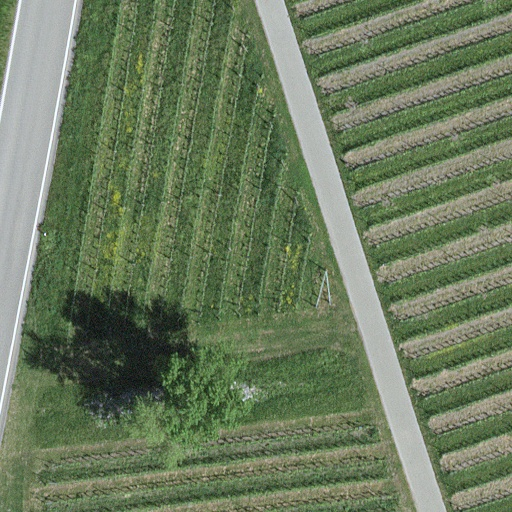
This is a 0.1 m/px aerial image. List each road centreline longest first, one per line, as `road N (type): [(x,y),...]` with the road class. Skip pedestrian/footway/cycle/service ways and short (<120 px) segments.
road 1 (track): [(265,0),(430,511)]
road 2 (tertiary): [(0,239),(46,0)]
